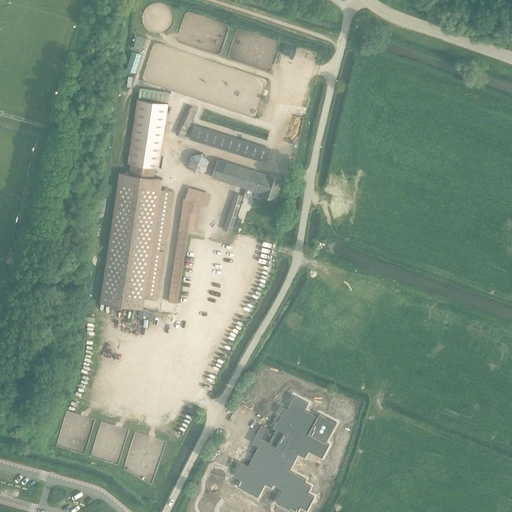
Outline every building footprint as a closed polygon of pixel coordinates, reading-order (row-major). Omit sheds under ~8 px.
[(138,36),(135,47),(144,49),(146,38),(138,36)] [(170,92),(140,88),(138,98),(168,102),(170,92)] [(129,163),(132,163),(155,167),(159,167),(168,104),(138,99),(129,163)] [(198,109),(192,107),(179,135),(185,137),(198,109)] [(271,150),(195,125),(191,137),(267,162),(271,150)] [(207,170),(205,161),(207,160),(205,151),(189,155),(193,173),(207,170)] [(270,176),(218,159),(212,177),(263,194),(263,196),(274,200),(282,177),(270,174),(270,176)] [(155,167),(132,163),(130,174),(120,173),(101,303),(143,310),(145,298),(156,300),(172,191),(161,189),(162,179),(154,178),(155,167)] [(185,201),(170,302),(178,303),(188,232),(196,233),(200,206),(208,208),(211,196),(189,189),(185,201)] [(244,195),(238,194),(227,230),(232,232),(244,195)] [(244,200),(242,207),(249,209),(251,202),(244,200)] [(234,227),(240,229),(243,220),(237,219),(234,227)] [(241,463),(238,469),(244,473),(238,485),(237,487),(251,494),(252,491),(255,487),(262,491),(269,477),(276,481),(277,478),(287,482),(279,496),(286,500),(284,504),(283,506),(293,511),(297,511),(298,510),(304,500),(310,504),(314,497),(307,493),(311,486),(304,483),(306,480),(289,471),(298,454),(305,457),(308,451),(318,456),(321,458),(329,444),(326,442),(336,422),(333,421),(319,413),(318,417),(305,410),(308,403),(294,396),(287,409),(282,406),(278,414),(282,415),(278,422),(276,421),(273,428),(276,430),(269,443),(262,439),(248,466),(241,463)] [(262,424),(258,434),(262,436),(266,426),(262,424)]
